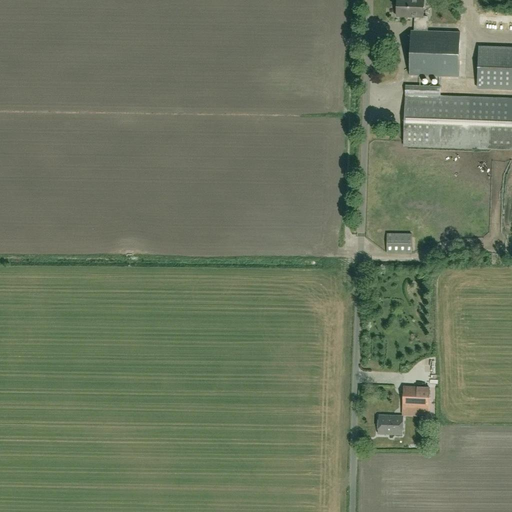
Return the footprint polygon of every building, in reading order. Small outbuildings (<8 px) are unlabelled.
[(396,0),(396,16),(416,17),(416,22),(414,22),(414,31),(411,31),(409,75),(458,77),(460,33),(427,32),(428,17),(423,17),(423,0),(396,0)] [(511,48),(479,47),(477,88),(511,88),(511,48)] [(405,86),(405,91),(403,146),(511,149),(511,99),(439,97),(439,87),(405,86)] [(386,253),(411,253),(412,234),(387,234),(386,253)] [(404,387),(403,407),(422,408),(423,398),(428,399),(428,388),(404,387)] [(365,393),(355,394),(356,403),(366,403),(365,393)] [(402,435),(402,416),(379,416),(378,434),(402,435)]
